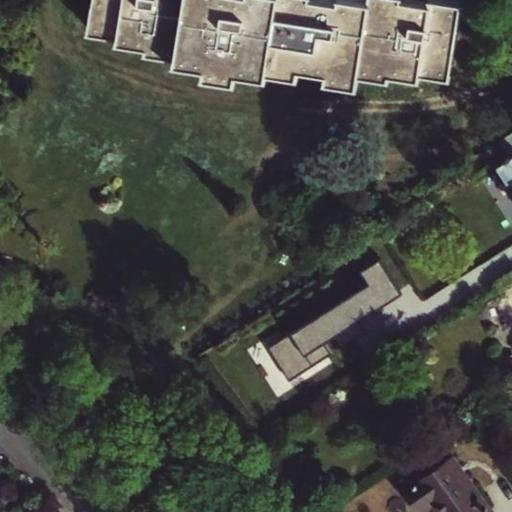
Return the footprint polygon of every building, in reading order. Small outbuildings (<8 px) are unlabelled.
[(274,71),(275,66),(303,70),(304,63),(333,67),(332,75),(363,79),(364,72),(395,76),(395,72),(424,76),(425,71),(454,75),(464,1),(456,0),(434,0),(435,1),(425,0),(102,0),(98,26),(127,30),(126,37),(155,41),(154,46),(184,50),(184,56),(214,60),(213,69),(243,73),(244,66),(274,71)] [(511,139),(504,145),(511,157),(511,161),(502,169),(511,184),(511,185),(505,191),(511,201),(511,139)] [(275,306),(260,315),(266,324),(281,314),(275,306)] [(259,438),(267,448),(288,434),(281,424),(259,438)] [(421,511),(435,503),(441,511),(492,511),(454,456),(404,490),(419,511),(421,511)]
